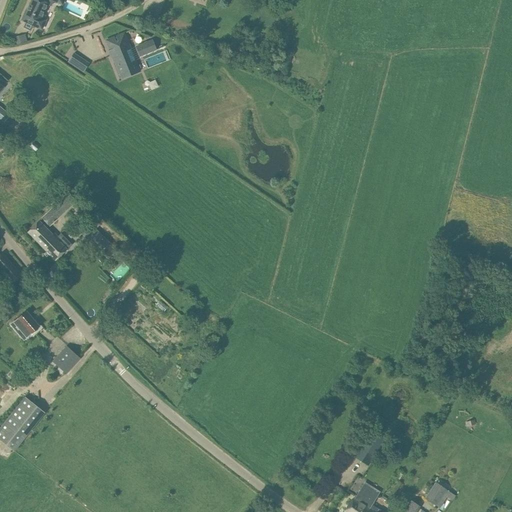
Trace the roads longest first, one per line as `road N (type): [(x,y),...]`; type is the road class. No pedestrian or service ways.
road 1 (unclassified): [(305,511),(149,393),(55,296),(0,224)]
road 2 (unclassified): [(0,49),(94,22),(135,0)]
